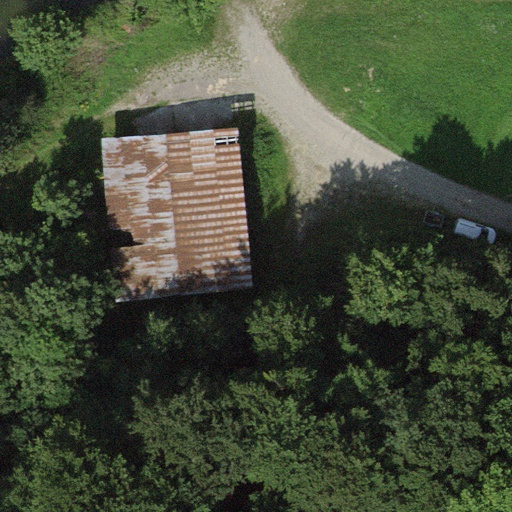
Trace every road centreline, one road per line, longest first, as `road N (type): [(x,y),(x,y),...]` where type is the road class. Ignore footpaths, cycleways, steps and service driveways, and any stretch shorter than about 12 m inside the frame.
road 1 (track): [(511,205),(342,132),(246,0)]
road 2 (track): [(265,27),(0,176)]
